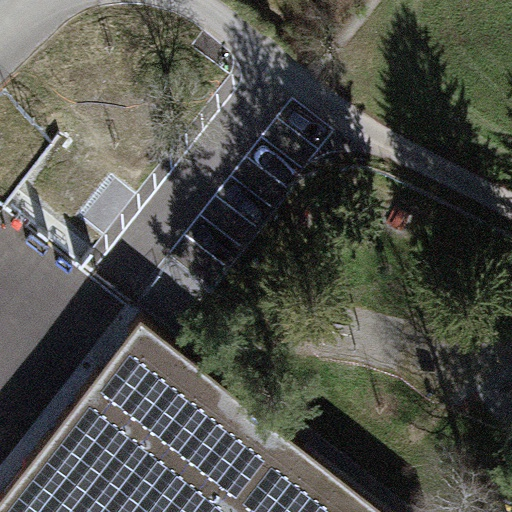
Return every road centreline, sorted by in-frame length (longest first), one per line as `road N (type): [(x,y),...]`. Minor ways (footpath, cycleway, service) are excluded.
road 1 (track): [(303,110),(511,207)]
road 2 (unclassified): [(150,0),(303,110)]
